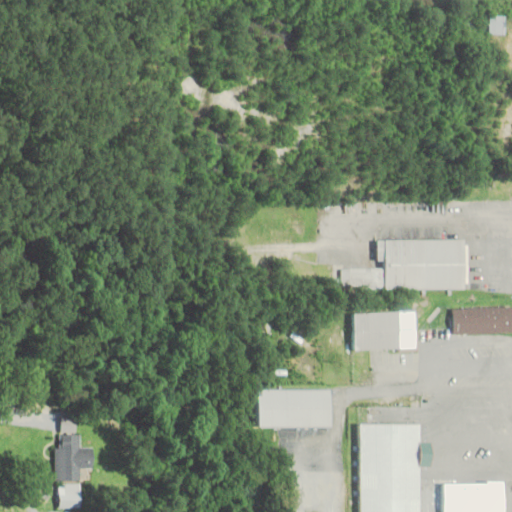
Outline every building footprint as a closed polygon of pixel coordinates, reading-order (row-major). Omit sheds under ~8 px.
[(488,34),(503,34),(503,16),(488,16),(488,34)] [(342,288),(465,288),(465,239),(380,239),(380,268),(342,268),(342,288)] [(452,307),(452,334),(510,334),(510,307),(452,307)] [(352,311),(353,349),(415,348),(415,311),(352,311)] [(252,426),(330,426),(330,389),(252,389),(252,426)] [(357,511),(418,511),(419,465),(427,465),(427,443),(419,443),(419,423),(358,423),(357,511)] [(79,481),(80,469),(90,469),(91,445),(79,445),(80,434),(62,434),(61,444),(54,444),(53,480),(79,481)] [(441,511),(502,511),(502,481),(441,481),(441,511)] [(79,483),(58,483),(58,508),(79,508),(79,483)]
